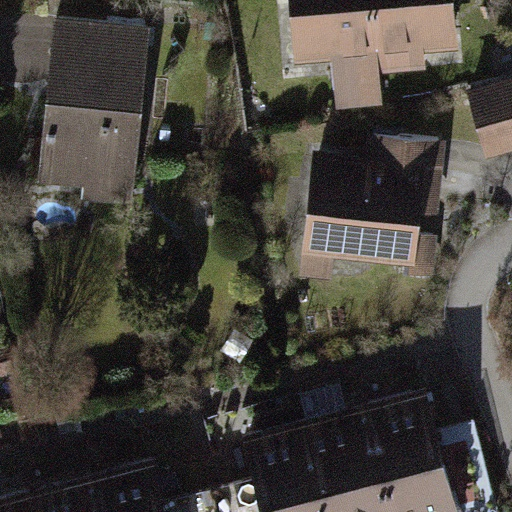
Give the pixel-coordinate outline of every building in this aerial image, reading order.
[(380,69),(374,0),(293,0),(298,57),(335,54),(336,72),(380,69)] [(374,0),(380,69),(432,65),(430,45),(462,42),(458,0),(374,0)] [(135,196),(153,21),(57,12),(39,186),(135,196)] [(511,145),(511,75),(472,86),(490,151),(511,145)] [(440,134),(365,127),(363,148),(306,144),(297,258),(429,269),(440,134)] [(362,389),(395,511),(434,511),(467,503),(430,370),(362,389)] [(395,511),(362,389),(304,405),(333,511),(395,511)] [(333,511),(304,405),(250,419),(274,511),(333,511)] [(94,458),(109,511),(177,511),(157,440),(94,458)] [(109,511),(94,458),(24,478),(34,511),(109,511)] [(34,511),(24,478),(0,484),(0,511),(34,511)]
